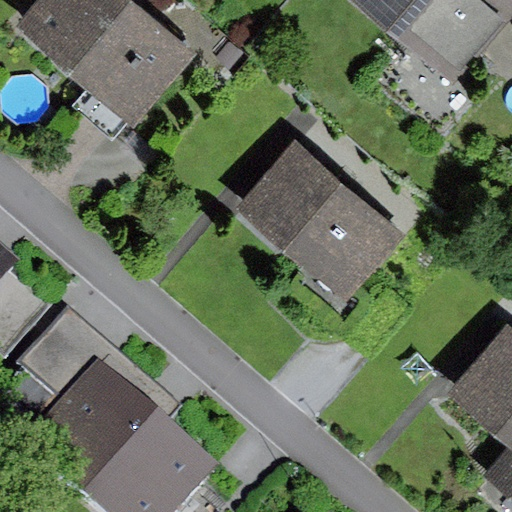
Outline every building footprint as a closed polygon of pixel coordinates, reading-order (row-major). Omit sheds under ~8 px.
[(193,42),(146,0),(29,0),(20,11),(132,111),(193,42)] [(511,0),(371,0),(455,73),(511,7),(511,0)] [(404,224),(294,130),(238,195),(348,289),(404,224)] [(16,259),(0,245),(0,277),(10,266),(16,259)] [(10,266),(0,277),(0,358),(5,362),(54,301),(10,266)] [(100,361),(170,422),(183,407),(70,308),(22,363),(65,402),(100,361)] [(511,317),(508,314),(452,375),(511,429),(511,435),(483,467),(511,492),(511,317)] [(170,422),(100,361),(65,402),(25,442),(102,511),(175,511),(218,466),(170,422)]
